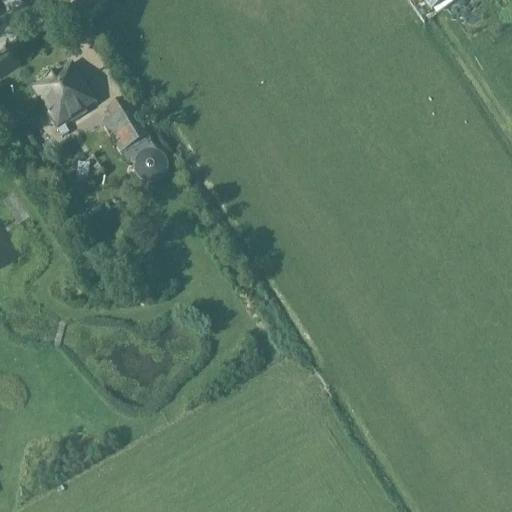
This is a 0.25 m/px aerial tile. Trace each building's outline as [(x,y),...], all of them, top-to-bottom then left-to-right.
[(449,0),(422,0),(431,13),(449,0)] [(30,91),(61,139),(68,134),(64,127),(86,113),(85,110),(96,103),(72,65),(30,91)] [(108,111),(123,136),(140,125),(125,101),(108,111)] [(129,167),(132,167),(134,165),(134,172),(137,179),(142,184),(149,186),(156,186),(162,182),(167,176),(168,169),(167,162),(162,156),(156,153),(149,142),(150,142),(149,140),(121,157),(126,165),(129,167)] [(93,214),(98,222),(106,217),(106,216),(101,209),(93,214)]
